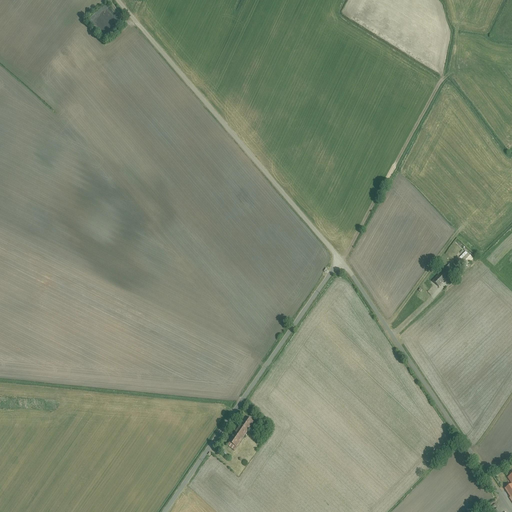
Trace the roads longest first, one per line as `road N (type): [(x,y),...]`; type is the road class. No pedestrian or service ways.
road 1 (unclassified): [(340,260),(116,0)]
road 2 (unclassified): [(340,260),(166,511)]
road 3 (unclassified): [(510,511),(340,260)]
